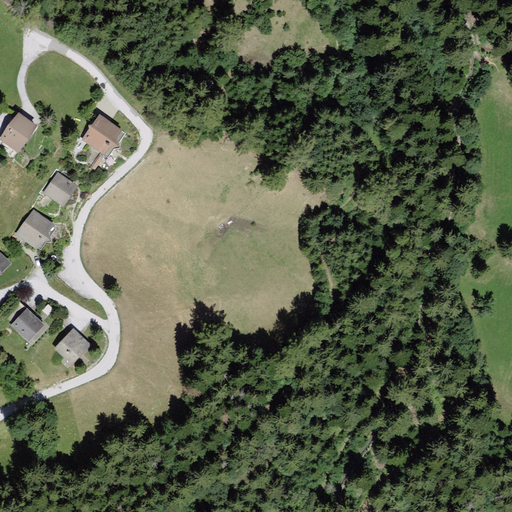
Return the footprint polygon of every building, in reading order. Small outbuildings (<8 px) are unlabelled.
[(28,118),(8,143),(27,157),(41,147),(49,130),(28,118)] [(110,119),(92,144),(116,161),(124,152),(135,152),(131,143),(137,135),(110,119)] [(66,176),(51,198),(78,213),(90,191),(66,176)] [(40,213),(21,238),(44,253),(50,246),(64,246),(61,236),(64,228),(40,213)] [(2,253),(0,255),(0,284),(18,266),(2,253)] [(28,308),(12,325),(28,341),(45,325),(28,308)] [(74,328),(54,349),(72,365),(92,344),(74,328)]
